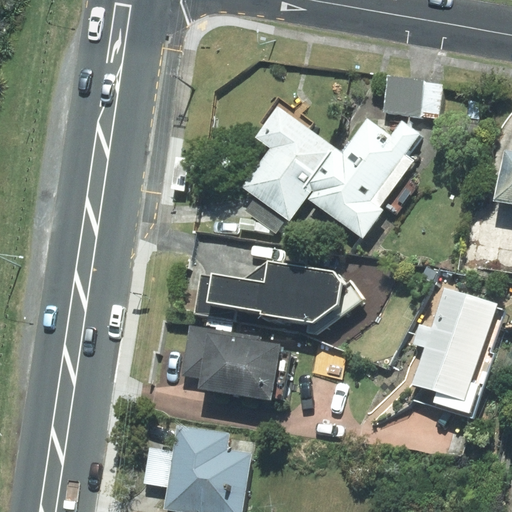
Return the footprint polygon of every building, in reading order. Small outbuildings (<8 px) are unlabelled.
[(449,83),(393,77),(389,115),(445,121),(449,83)] [(348,153),(289,109),(264,139),(280,152),(254,187),(301,223),(319,198),(376,240),(397,212),(401,215),(422,188),(411,180),(425,161),(416,154),(430,136),(410,122),(398,138),(373,120),(348,153)] [(355,269),(284,262),(283,281),(207,274),(202,318),(244,323),(246,308),(275,311),(275,322),(332,329),(374,297),(355,269)] [(511,326),(511,306),(437,282),(416,345),(430,349),(419,384),(447,393),(443,406),(482,419),(511,326)] [(215,379),(214,393),(290,401),(297,339),(197,329),(192,377),(215,379)] [(241,432),(185,427),(183,453),(157,451),(153,486),(175,488),(172,511),(254,511),(261,448),(239,446),(241,432)]
